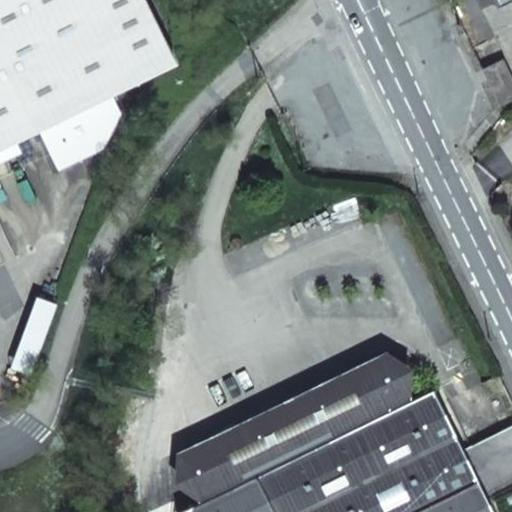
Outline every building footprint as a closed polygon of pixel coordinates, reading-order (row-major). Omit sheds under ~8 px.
[(0,0),(0,146),(11,141),(39,127),(58,168),(104,146),(120,110),(111,93),(174,62),(143,0),(0,0)] [(511,80),(502,60),(482,70),(499,105),(511,99),(511,80)] [(11,141),(0,146),(0,160),(17,152),(11,141)] [(37,295),(11,366),(30,373),(56,302),(37,295)] [(168,304),(157,386),(177,389),(188,307),(168,304)] [(387,356),(177,456),(177,458),(178,473),(179,476),(181,482),(184,486),(188,491),(197,498),(199,503),(180,511),(491,511),(461,451),(432,390),(408,402),(406,396),(405,385),(403,376),(402,373),(399,368),(387,356)] [(511,511),(511,426),(461,451),(491,511),(511,511)]
